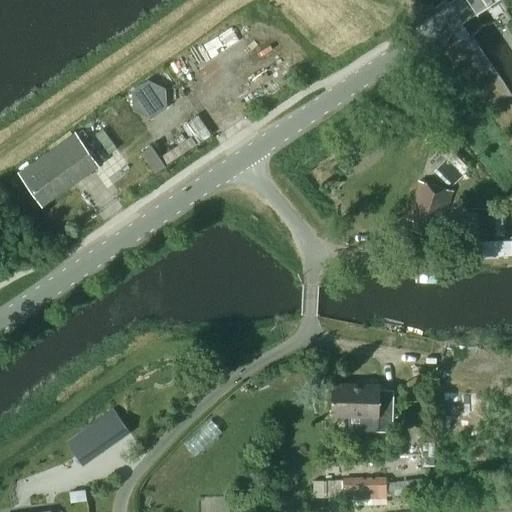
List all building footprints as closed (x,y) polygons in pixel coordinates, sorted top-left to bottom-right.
[(169,162),(199,141),(193,133),(163,154),(169,162)] [(43,206),(100,167),(77,134),(20,173),(43,206)] [(355,176),(389,154),(381,143),(348,164),(355,176)] [(453,152),(447,158),(465,177),(471,170),(453,152)] [(452,190),(420,181),(409,220),(416,222),(413,229),(432,235),(434,227),(441,229),(452,190)] [(464,213),(465,237),(504,236),(503,211),(464,213)] [(367,431),(392,432),(393,408),(378,408),(379,386),(332,384),(332,415),(367,416),(367,431)] [(437,465),(497,465),(498,387),(438,386),(437,465)] [(198,454),(224,429),(214,418),(187,442),(198,454)] [(83,434),(68,444),(81,462),(96,452),(83,434)] [(330,496),(389,495),(388,477),(344,478),(344,484),(329,485),(330,496)] [(314,481),(314,497),(328,497),(327,480),(314,481)]
